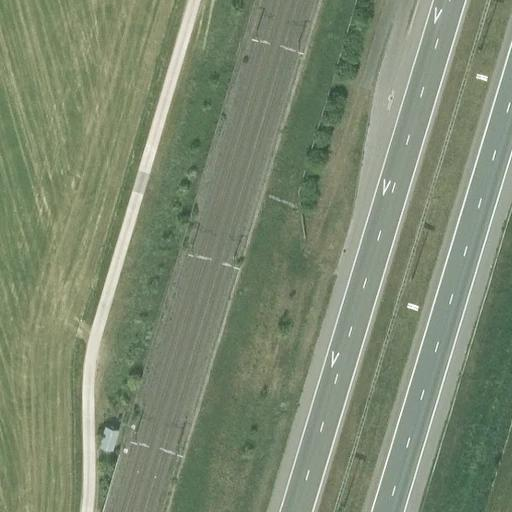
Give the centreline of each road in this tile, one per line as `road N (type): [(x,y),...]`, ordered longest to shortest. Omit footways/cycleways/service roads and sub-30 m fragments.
road 1 (motorway): [(456,0),(302,511)]
road 2 (unclassified): [(88,511),(92,358),(195,0)]
road 3 (motorway): [(381,511),(511,71)]
